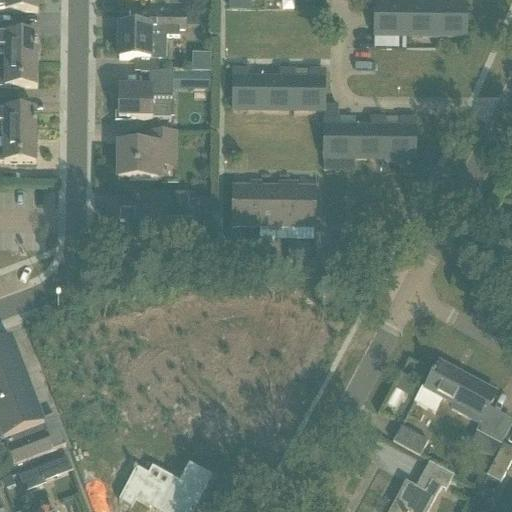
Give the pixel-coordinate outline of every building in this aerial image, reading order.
[(0,0),(0,14),(38,15),(37,0),(0,0)] [(374,0),(374,39),(405,39),(405,7),(389,7),(388,0),(374,0)] [(405,39),(435,39),(435,8),(435,0),(421,0),(421,8),(405,7),(405,39)] [(435,39),(465,39),(465,0),(451,0),(451,8),(435,8),(435,39)] [(119,31),(119,63),(139,63),(150,63),(158,63),(166,63),(166,40),(179,40),(179,33),(185,34),(185,30),(185,18),(166,17),(166,15),(150,15),(130,15),(130,16),(132,16),(131,31),(119,31)] [(0,63),(37,64),(37,39),(0,39),(0,63)] [(195,59),(192,67),(198,74),(207,71),(209,63),(203,56),(195,59)] [(0,90),(37,91),(37,64),(0,63),(0,90)] [(233,113),(263,113),(264,82),(247,83),(247,74),(233,74),(233,113)] [(263,113),(293,114),(293,83),(294,83),(294,74),(280,74),(280,82),(264,82),(263,113)] [(293,114),(324,114),(324,74),(310,74),(310,83),(294,83),(293,83),(293,114)] [(118,123),(152,123),(152,122),(171,122),(171,121),(174,121),(174,101),(172,101),(172,77),(149,77),(149,91),(119,91),(118,123)] [(0,141),(36,142),(36,115),(0,114),(0,141)] [(324,162),(354,163),(355,131),(338,131),(338,122),(324,122),(324,162)] [(354,163),(384,163),(384,131),(385,131),(385,123),(371,123),(371,131),(355,131),(354,163)] [(384,163),(415,163),(415,123),(401,123),(401,131),(385,131),(384,131),(384,163)] [(118,148),(117,182),(138,183),(160,183),(160,171),(161,162),(175,162),(176,135),(149,135),(148,149),(138,149),(118,148)] [(0,166),(36,167),(36,142),(0,141),(0,166)] [(231,230),(259,231),(260,185),(251,185),(251,190),(232,190),(231,230)] [(259,231),(287,231),(288,185),(278,185),(278,190),(260,190),(261,185),(260,185),(259,231)] [(287,231),(315,232),(316,191),(297,191),(297,186),(288,185),(287,231)] [(117,216),(117,244),(151,245),(151,235),(165,235),(165,221),(165,210),(191,210),(191,197),(165,197),(140,196),(140,216),(137,216),(131,216),(117,216)] [(192,297),(191,297),(207,339),(208,338),(225,332),(210,290),(192,297)] [(174,303),(173,304),(189,346),(190,345),(207,339),(191,297),(174,303)] [(173,304),(155,311),(169,348),(168,348),(172,357),(173,357),(191,350),(190,345),(189,346),(173,304)] [(155,311),(137,318),(151,355),(152,354),(168,348),(169,348),(155,311)] [(280,348),(279,348),(315,367),(325,347),(307,337),(314,325),(288,311),(280,326),(289,331),(280,348)] [(137,318),(119,324),(135,366),(153,359),(154,359),(152,354),(151,355),(137,318)] [(119,324),(101,331),(117,373),(118,373),(135,366),(119,324)] [(101,331),(82,338),(89,357),(96,376),(100,385),(120,377),(118,373),(117,373),(101,331)] [(0,445),(4,444),(6,451),(47,435),(42,423),(11,342),(0,345),(0,445)] [(255,358),(247,373),(272,386),(279,374),(304,387),(315,367),(279,348),(280,348),(271,343),(262,362),(255,358)] [(219,353),(213,364),(221,368),(226,357),(219,353)] [(213,364),(208,374),(215,378),(221,368),(213,364)] [(451,413),(479,428),(496,397),(439,366),(425,393),(453,408),(451,413)] [(238,377),(227,398),(239,404),(229,423),(273,446),(283,426),(280,424),(259,413),(270,394),(238,377)] [(411,400),(417,386),(399,378),(393,392),(411,400)] [(195,381),(184,386),(186,393),(198,389),(195,381)] [(177,388),(166,393),(168,400),(180,396),(177,388)] [(166,393),(154,397),(157,405),(168,400),(166,393)] [(141,402),(130,406),(133,414),(144,410),(141,402)] [(130,406),(118,411),(121,418),(133,414),(130,406)] [(6,451),(12,470),(53,454),(53,453),(66,448),(54,418),(42,423),(47,435),(6,451)] [(214,437),(206,452),(231,466),(238,453),(262,466),(273,446),(229,423),(220,440),(214,437)] [(393,446),(419,460),(428,444),(401,430),(393,446)] [(472,450),(496,458),(500,445),(476,437),(472,450)] [(486,478),(500,486),(511,463),(511,451),(503,447),(486,478)] [(66,459),(17,478),(24,496),(45,488),(44,485),(72,474),(66,459)] [(405,485),(390,511),(429,511),(440,490),(446,493),(454,479),(447,475),(429,466),(419,486),(420,486),(418,492),(416,491),(405,485)] [(135,504),(150,511),(194,511),(212,479),(188,467),(177,489),(180,491),(177,497),(166,491),(165,493),(147,483),(149,479),(135,471),(118,503),(132,510),(135,504)] [(473,488),(478,491),(486,478),(480,475),(473,488)] [(15,489),(11,480),(2,483),(6,492),(15,489)]
